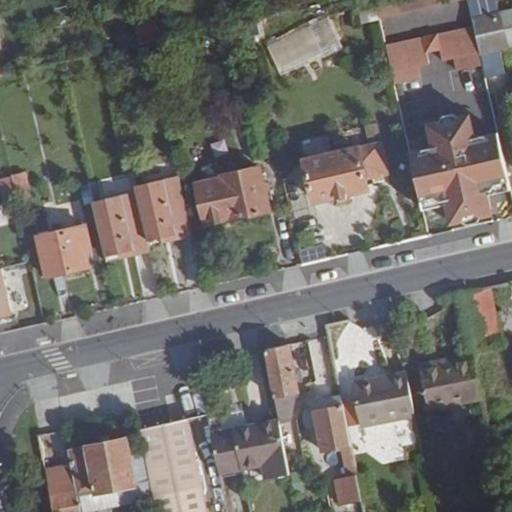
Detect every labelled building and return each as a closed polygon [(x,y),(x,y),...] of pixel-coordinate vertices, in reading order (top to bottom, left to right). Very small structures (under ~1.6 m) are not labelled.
[(250,0),(242,2),(246,20),(267,16),(263,0),(250,0)] [(375,0),(356,0),(362,22),(380,19),(375,0)] [(375,0),(380,19),(457,0),(375,0)] [(511,12),(473,21),(480,52),(511,45),(511,12)] [(206,13),(185,18),(188,31),(209,26),(206,13)] [(480,52),(473,21),(438,29),(441,47),(443,53),(453,51),(456,64),(481,59),(480,52)] [(438,29),(420,33),(425,50),(441,47),(438,29)] [(420,33),(385,41),(393,79),(419,73),(416,59),(426,57),(425,50),(420,33)] [(271,128),(266,106),(238,112),(244,134),(246,134),(253,157),(271,153),(265,129),(271,128)] [(433,148),(410,153),(421,200),(435,197),(439,201),(445,199),(447,205),(450,219),(463,216),(474,214),(491,210),(488,195),(511,190),(499,134),(476,138),(471,117),(459,119),(457,125),(444,128),(440,124),(428,126),(433,148)] [(380,142),(304,160),(314,203),(371,189),(369,180),(388,175),(380,142)] [(221,178),(196,184),(206,224),(230,219),(230,220),(270,211),(260,168),(221,177),(221,178)] [(25,174),(11,177),(12,181),(16,199),(30,196),(25,174)] [(179,176),(135,186),(147,240),(175,233),(177,239),(192,236),(179,176)] [(16,199),(12,181),(0,183),(5,202),(16,199)] [(134,255),(150,252),(137,196),(93,206),(104,256),(133,249),(134,255)] [(421,200),(423,210),(447,205),(445,199),(439,201),(435,197),(421,200)] [(463,216),(450,219),(452,224),(460,222),(463,216)] [(87,226),(37,237),(47,278),(90,267),(86,254),(93,252),(87,226)] [(175,233),(147,240),(149,246),(177,239),(175,233)] [(0,266),(7,265),(10,264),(6,248),(0,248),(0,266)] [(133,249),(104,256),(106,261),(134,255),(133,249)] [(7,265),(0,266),(0,313),(11,311),(4,281),(11,280),(7,265)] [(466,293),(477,345),(501,340),(490,288),(466,293)] [(280,419),(281,422),(291,420),(296,394),(301,393),(292,344),(267,350),(280,419)] [(420,362),(421,368),(451,362),(451,360),(450,356),(420,362)] [(482,397),(474,356),(451,360),(451,362),(421,368),(429,407),(482,397)] [(415,415),(416,415),(407,372),(354,383),(362,425),(415,415)] [(341,505),(361,501),(342,403),(316,409),(324,451),(341,448),(347,476),(336,478),(341,505)] [(210,416),(221,471),(261,464),(264,477),(291,471),(281,422),(280,419),(247,425),(244,409),(210,416)] [(150,478),(154,498),(157,511),(206,511),(188,418),(141,430),(144,446),(150,478)] [(511,422),(488,427),(491,443),(511,438),(511,422)] [(45,458),(55,511),(81,511),(82,511),(154,498),(150,478),(138,480),(132,447),(130,436),(69,450),(70,453),(45,458)] [(138,480),(150,478),(144,446),(132,447),(138,480)]
